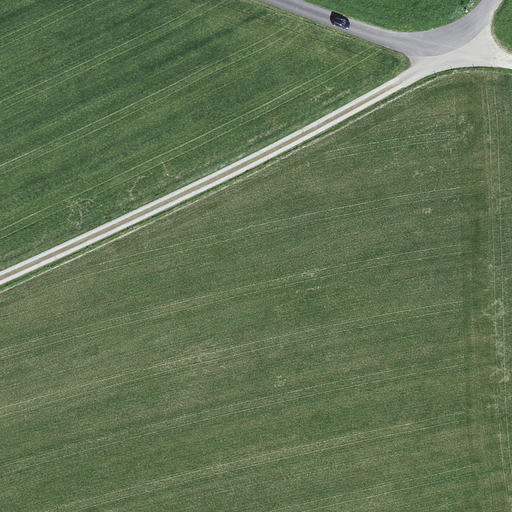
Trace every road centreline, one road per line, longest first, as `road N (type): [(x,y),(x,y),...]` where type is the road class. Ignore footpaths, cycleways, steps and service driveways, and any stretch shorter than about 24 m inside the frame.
road 1 (unclassified): [(0,278),(297,137),(451,51)]
road 2 (unclassified): [(451,51),(280,0)]
